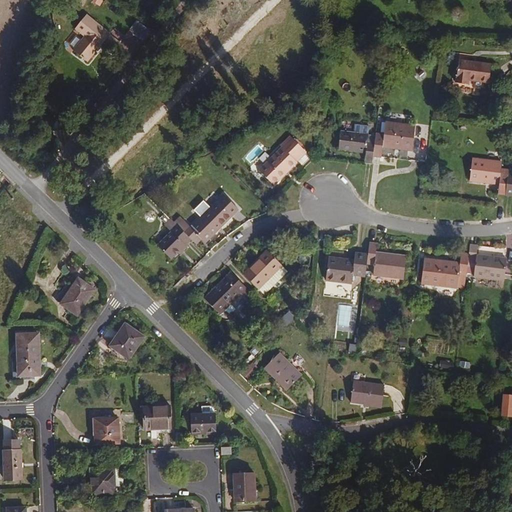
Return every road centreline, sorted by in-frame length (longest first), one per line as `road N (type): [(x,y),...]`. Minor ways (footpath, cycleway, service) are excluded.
road 1 (residential): [(197,277),(244,234),(328,198),(397,225),(511,227)]
road 2 (unclassified): [(511,436),(460,421),(319,432),(264,424)]
road 3 (residential): [(264,424),(129,285)]
road 4 (residential): [(129,285),(0,158)]
road 5 (residential): [(214,490),(155,489),(152,459),(213,458)]
road 6 (residential): [(129,285),(45,408)]
